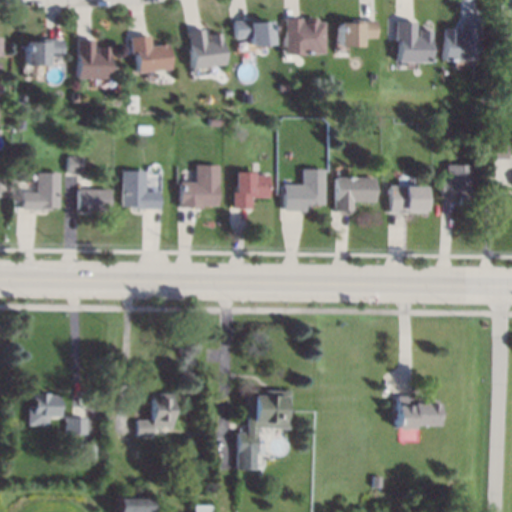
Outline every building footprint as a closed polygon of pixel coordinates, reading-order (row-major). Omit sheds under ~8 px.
[(314,21),(320,21),(319,52),(299,52),(299,54),(280,53),(281,17),(297,18),(296,21),(303,21),(303,17),(314,18),(314,21)] [(511,36),(498,36),(498,17),(511,17),(511,36)] [(373,20),(372,38),(358,37),(357,46),(333,45),(334,21),(354,22),(354,19),(373,20)] [(268,44),(246,46),(245,36),(231,37),(230,23),(266,20),(268,44)] [(392,20),(412,21),(411,36),(416,37),(416,29),(428,29),(427,61),(394,60),(395,39),(391,39),(392,20)] [(474,60),(440,59),(441,27),(453,27),(453,34),(456,34),(456,21),(475,22),(474,60)] [(201,40),(206,39),(205,33),(216,32),(221,63),(189,68),(182,30),(199,28),(201,40)] [(147,45),(164,43),(167,67),(133,71),(131,53),(128,53),(126,36),(146,34),(147,45)] [(60,55),(42,55),(44,63),(22,64),(21,40),(59,39),(60,55)] [(91,53),(93,53),(93,45),(105,45),(105,77),(74,78),(73,39),(91,39),(91,53)] [(26,95),(24,104),(17,102),(19,93),(26,95)] [(499,136),(489,136),(489,128),(500,128),(499,136)] [(506,142),(505,158),(488,157),(489,141),(506,142)] [(80,173),(64,173),(64,155),(80,155),(80,173)] [(472,204),(456,204),(456,198),(437,197),(438,178),(445,178),(445,163),(473,163),(472,204)] [(215,165),(214,204),(198,204),(198,208),(177,207),(177,180),(193,181),(194,164),(215,165)] [(321,203),(303,203),(303,210),(280,210),(280,183),(299,184),(300,168),(321,168),(321,203)] [(142,191),(156,191),(156,206),(120,206),(120,170),(142,170),(142,191)] [(59,208),(19,209),(18,192),(34,191),(33,172),(58,171),(59,208)] [(250,174),(265,175),(265,196),(248,195),(248,208),(230,207),(230,171),(250,171),(250,174)] [(372,200),(349,200),(349,210),(332,210),(332,177),(373,177),(372,200)] [(401,187),(422,187),(422,206),(409,206),(409,210),(387,209),(387,193),(386,193),(386,188),(387,188),(387,186),(401,186),(401,187)] [(107,188),(106,209),(75,208),(76,187),(107,188)] [(285,411),(285,428),(253,427),(253,469),(235,469),(234,469),(234,460),(234,433),(234,432),(245,432),(245,390),(285,390),(285,411)] [(47,394),(57,395),(57,416),(44,415),(44,422),(28,422),(29,392),(47,392),(47,394)] [(170,426),(150,426),(149,435),(132,435),(133,419),(146,419),(147,393),(170,393),(170,426)] [(408,396),(418,397),(418,403),(434,404),(433,426),(409,425),(409,429),(391,428),(393,397),(393,396),(408,396)] [(84,434),(82,434),(63,433),(64,418),(71,418),(84,418),(84,434)] [(93,461),(78,460),(78,443),(84,443),(93,443),(93,461)] [(144,511),(112,511),(112,493),(144,493),(144,511)]
